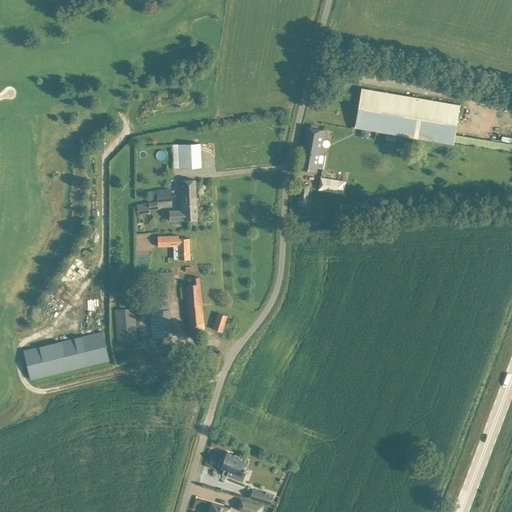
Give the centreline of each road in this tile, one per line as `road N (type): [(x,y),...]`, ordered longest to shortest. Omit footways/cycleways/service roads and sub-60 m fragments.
road 1 (unclassified): [(181,511),(225,369),(279,282),(290,159),(329,0)]
road 2 (primary): [(460,511),(511,375)]
